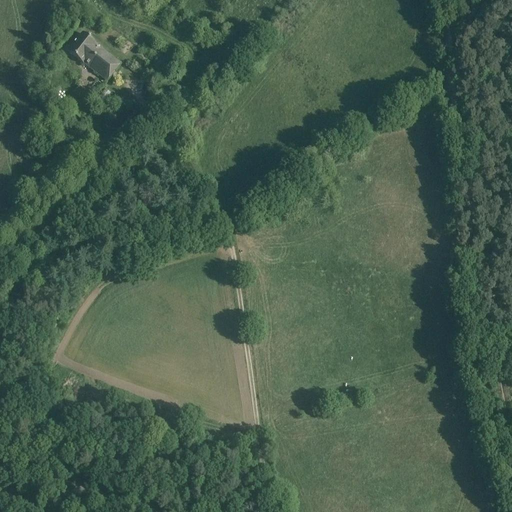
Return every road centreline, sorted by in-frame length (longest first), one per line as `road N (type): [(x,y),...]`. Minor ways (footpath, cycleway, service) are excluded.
road 1 (track): [(0,252),(135,116),(158,103),(208,172),(232,227)]
road 2 (track): [(232,227),(258,429)]
